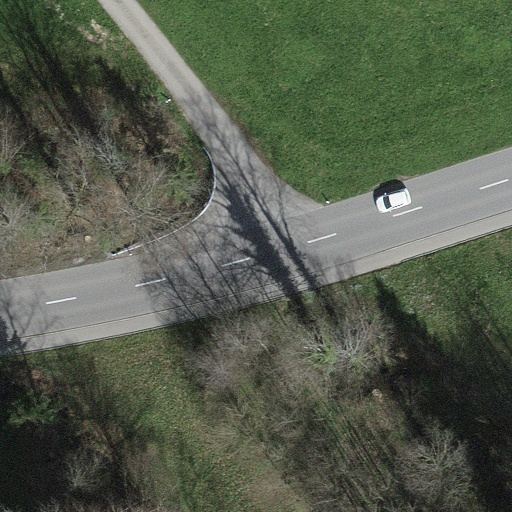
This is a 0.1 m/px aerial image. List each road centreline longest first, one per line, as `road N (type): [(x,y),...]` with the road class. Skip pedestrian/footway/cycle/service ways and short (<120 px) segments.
road 1 (tertiary): [(0,310),(269,255),(511,177)]
road 2 (track): [(269,255),(254,192),(119,0)]
